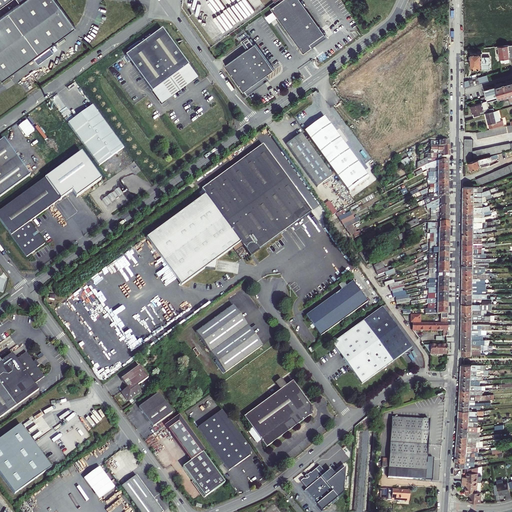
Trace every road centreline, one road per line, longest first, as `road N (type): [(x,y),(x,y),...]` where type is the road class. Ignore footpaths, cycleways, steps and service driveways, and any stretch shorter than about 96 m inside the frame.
road 1 (secondary): [(452,382),(456,0)]
road 2 (secondary): [(252,124),(25,290)]
road 3 (secondary): [(25,290),(187,511)]
road 4 (secondary): [(404,0),(385,28),(252,124)]
road 5 (secondary): [(217,511),(264,492),(351,420)]
road 6 (residential): [(351,420),(277,317),(272,283)]
road 7 (residential): [(165,4),(36,97)]
road 8 (tertiary): [(165,4),(252,124)]
road 9 (secondary): [(444,505),(452,382)]
